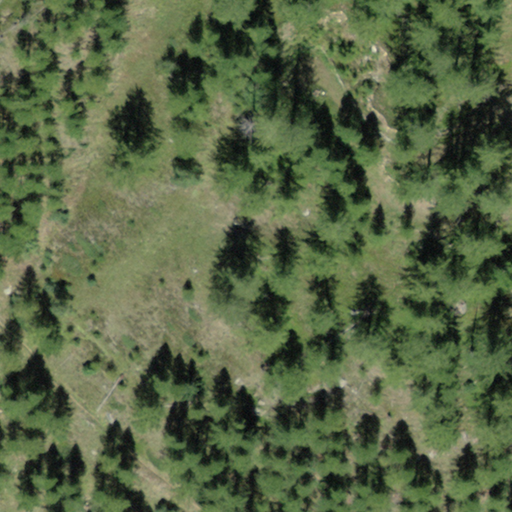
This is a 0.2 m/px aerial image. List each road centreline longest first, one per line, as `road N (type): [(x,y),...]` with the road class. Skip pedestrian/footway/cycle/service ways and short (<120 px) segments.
road 1 (track): [(511,185),(446,194),(367,165),(327,99),(334,77)]
road 2 (track): [(511,106),(410,128),(334,77)]
